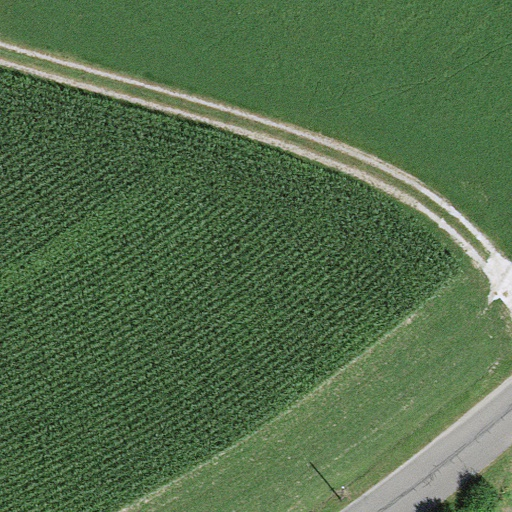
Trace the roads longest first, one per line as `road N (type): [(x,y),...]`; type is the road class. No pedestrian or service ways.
road 1 (track): [(511,292),(437,217),(298,146),(0,55)]
road 2 (unclassified): [(369,511),(511,399)]
